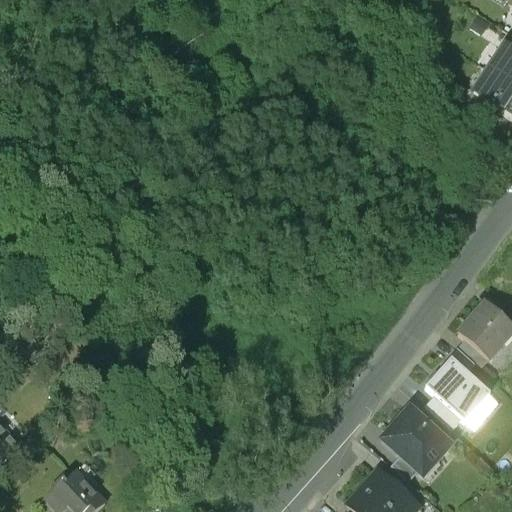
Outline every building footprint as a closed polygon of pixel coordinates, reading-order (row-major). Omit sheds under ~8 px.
[(511,38),(506,35),(497,48),(502,51),(503,50),(511,55),(511,38)] [(511,55),(503,50),(502,51),(488,73),(511,88),(511,55)] [(511,88),(488,73),(473,94),(473,95),(491,107),(511,121),(511,88)] [(491,107),(473,95),(473,94),(469,90),(460,103),(483,119),(491,107)] [(511,330),(498,317),(485,306),(457,336),(463,342),(487,363),(511,334),(511,330)] [(511,313),(506,308),(498,317),(511,330),(511,313)] [(487,363),(463,342),(455,350),(456,351),(474,367),(479,371),(487,363)] [(474,367),(456,351),(447,361),(449,363),(465,377),(474,367)] [(449,363),(424,390),(433,399),(460,423),(463,426),(488,398),(465,377),(449,363)] [(460,423),(433,399),(423,410),(450,434),(460,423)] [(450,434),(423,410),(415,419),(441,443),(450,434)] [(415,419),(408,413),(381,443),(399,459),(417,475),(429,461),(434,465),(448,449),(441,443),(415,419)] [(0,439),(0,466),(13,453),(0,439)] [(417,475),(399,459),(390,469),(408,485),(417,475)] [(408,485),(390,469),(382,478),(409,504),(410,503),(418,494),(408,485)] [(378,474),(348,507),(354,511),(412,511),(414,510),(416,511),(419,511),(410,503),(409,504),(382,478),(378,474)] [(72,476),(61,486),(59,484),(45,497),(59,511),(95,511),(101,506),(72,476)]
